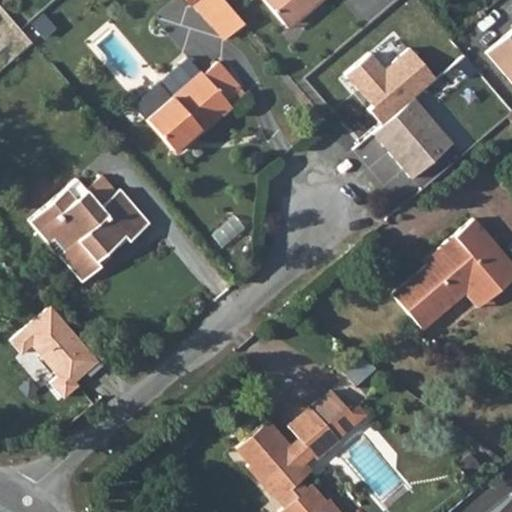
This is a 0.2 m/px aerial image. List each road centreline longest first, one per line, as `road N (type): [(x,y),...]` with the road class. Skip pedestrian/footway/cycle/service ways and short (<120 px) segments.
road 1 (residential): [(3,496),(168,367),(340,209)]
road 2 (unknown): [(326,221),(339,158),(380,99)]
